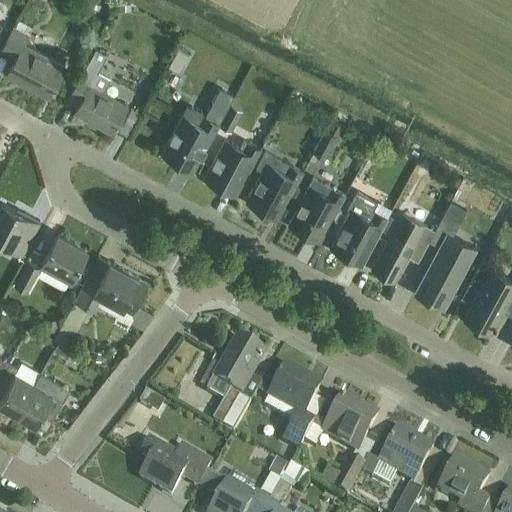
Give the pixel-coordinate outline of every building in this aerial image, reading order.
[(49,98),(66,66),(24,44),(28,35),(13,27),(1,51),(16,58),(6,75),(49,98)] [(190,33),(186,42),(193,45),(197,36),(190,33)] [(96,49),(83,74),(83,73),(69,98),(80,104),(75,113),(113,133),(128,104),(105,92),(112,80),(99,73),(108,56),(96,49)] [(178,50),(169,67),(179,72),(188,55),(178,50)] [(182,115),(162,153),(181,164),(193,143),(204,149),(217,124),(234,94),(220,86),(204,117),(200,115),(201,113),(191,107),(190,109),(186,108),(182,115)] [(231,104),(219,127),(230,133),(242,110),(231,104)] [(132,108),(127,116),(136,121),(140,113),(132,108)] [(332,122),(328,130),(337,134),(341,127),(332,122)] [(324,131),(312,153),(323,160),(335,137),(324,131)] [(246,173),(260,148),(243,139),(239,147),(224,139),(203,177),(224,188),(235,167),(246,173)] [(262,170),(245,200),(266,211),(277,190),(289,196),(302,172),(285,162),(263,151),(255,166),(262,170)] [(426,166),(416,168),(417,176),(428,174),(426,166)] [(313,177),(309,185),(288,223),(308,234),(320,212),(331,219),(344,194),(328,185),(313,177)] [(1,202),(0,204),(0,241),(22,254),(40,220),(18,208),(17,210),(1,202)] [(449,202),(434,230),(428,241),(439,247),(414,292),(443,307),(474,248),(452,236),(459,222),(465,211),(449,202)] [(376,237),(384,222),(387,217),(369,208),(365,216),(351,208),(330,246),(351,257),(362,236),(374,242),(376,237)] [(394,227),(386,243),(372,269),(393,280),(407,255),(417,261),(428,241),(434,230),(402,212),(394,227)] [(384,222),(376,237),(386,243),(394,227),(384,222)] [(71,279),(87,249),(58,233),(42,263),(71,279)] [(74,301),(54,338),(59,341),(70,347),(83,321),(87,323),(93,312),(96,305),(101,296),(123,308),(131,312),(146,283),(138,279),(138,277),(109,262),(98,256),(87,276),(74,301)] [(26,292),(40,267),(28,261),(15,285),(26,292)] [(511,312),(511,281),(490,269),(463,319),(491,334),(504,309),(511,312)] [(57,320),(44,320),(44,329),(57,329),(57,320)] [(216,381),(209,392),(226,402),(213,425),(234,436),(253,403),(243,397),(253,379),(266,356),(238,340),(222,369),(215,380),(216,381)] [(59,341),(55,348),(69,356),(73,349),(70,347),(59,341)] [(93,349),(92,357),(103,360),(105,352),(93,349)] [(0,375),(8,362),(0,357),(0,375)] [(0,404),(17,415),(37,379),(18,368),(8,362),(0,375),(0,404)] [(268,381),(261,394),(270,399),(266,407),(296,423),(286,441),(302,450),(312,432),(320,417),(327,404),(317,397),(322,387),(318,385),(287,368),(277,386),(268,381)] [(37,379),(17,415),(36,426),(36,425),(46,430),(66,396),(69,390),(40,373),(37,379)] [(147,392),(141,403),(159,413),(165,403),(147,392)] [(331,423),(320,417),(312,432),(323,438),(324,435),(325,435),(328,432),(340,438),(338,442),(359,454),(378,418),(357,407),(356,408),(343,402),(345,399),(343,399),(339,406),(340,406),(331,423)] [(365,468),(362,473),(374,479),(389,487),(396,474),(415,485),(435,449),(399,429),(380,465),(370,460),(365,468)] [(198,489),(211,466),(178,447),(175,452),(148,435),(137,454),(151,462),(141,479),(172,497),(182,480),(198,489)] [(278,481),(286,467),(276,460),(268,475),(278,481)] [(463,511),(486,511),(492,502),(481,496),(491,479),(457,460),(440,492),(463,504),(460,510),(463,511)] [(362,473),(365,468),(353,461),(342,480),(336,476),(329,488),(348,499),(362,473)] [(271,502),(265,511),(306,511),(304,510),(299,511),(280,511),(282,509),(279,507),(291,488),(292,489),(295,484),(302,487),(309,476),(292,466),(271,502)] [(210,492),(223,477),(214,470),(202,485),(210,492)] [(228,483),(210,511),(265,511),(271,502),(258,495),(255,499),(249,495),(255,484),(234,472),(228,483)] [(411,488),(398,511),(413,511),(416,508),(423,494),(411,488)] [(492,502),(486,511),(511,511),(511,490),(511,491),(502,508),(492,502)]
